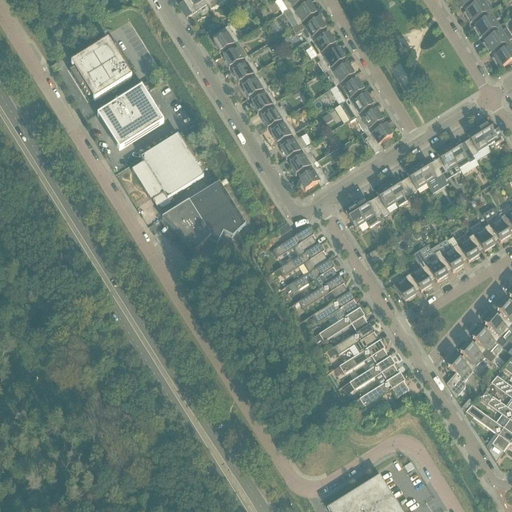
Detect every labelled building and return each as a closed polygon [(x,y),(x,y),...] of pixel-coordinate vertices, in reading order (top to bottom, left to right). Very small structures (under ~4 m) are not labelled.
[(207,6),(202,0),(183,0),(182,1),(182,0),(182,1),(183,3),(178,6),(187,19),(207,6)] [(202,0),(207,6),(210,11),(225,2),(224,0),(202,0)] [(280,0),(275,4),(282,15),(283,15),(287,12),(288,12),(290,11),(306,1),(305,0),(280,0)] [(457,0),(459,2),(456,4),(460,10),(459,10),(475,0),(457,0)] [(480,0),(475,0),(459,10),(460,10),(463,8),(466,13),(468,17),(466,19),(469,25),(489,13),(480,0)] [(287,12),(283,15),(293,30),(297,27),(315,16),(309,6),(307,8),(303,2),(306,1),(290,11),(288,12),(287,12)] [(489,13),(469,25),(469,26),(472,24),(475,28),(478,33),(475,34),(479,40),(478,40),(479,41),(498,28),(489,13)] [(233,14),(226,18),(230,24),(236,20),(233,14)] [(301,34),(306,43),(325,31),(319,21),(316,23),(313,18),(316,16),(315,16),(297,27),(293,30),(292,31),(295,36),(301,34)] [(266,29),(271,37),(278,33),(273,25),(266,29)] [(213,44),(219,54),(238,43),(232,33),(231,33),(228,28),(212,38),(213,38),(216,43),(213,44)] [(498,28),(479,41),(482,39),(485,43),(487,48),(485,49),(488,55),(488,56),(508,44),(508,43),(511,40),(511,39),(506,30),(501,33),(498,28)] [(310,48),(316,58),(334,46),(328,36),(326,38),(322,33),(325,31),(306,43),(307,43),(308,42),(311,47),(310,48)] [(204,33),(198,36),(201,41),(207,38),(204,33)] [(77,65),(77,66),(69,72),(88,102),(96,97),(97,98),(93,101),(94,103),(130,80),(131,80),(129,77),(134,74),(114,43),(110,46),(108,42),(71,66),(72,68),(77,65)] [(223,60),(229,70),(247,58),(241,48),(240,49),(237,44),(238,43),(219,54),(220,55),(222,53),(225,58),(223,60)] [(272,44),(267,47),(270,53),(275,50),(272,44)] [(511,50),(508,44),(488,56),(491,54),(494,59),(497,63),(494,65),(498,71),(497,71),(498,71),(509,65),(511,68),(510,69),(511,69),(511,68),(511,50)] [(323,74),(326,73),(344,62),(338,52),(335,53),(332,48),(335,47),(334,46),(316,58),(317,58),(320,63),(317,64),(323,74)] [(288,55),(283,58),(286,64),(291,60),(288,55)] [(232,75),(239,85),(257,73),(251,63),(250,64),(247,59),(248,58),(247,58),(229,70),(232,68),(235,73),(232,75)] [(329,78),(335,88),(353,77),(347,67),(345,69),(342,64),(344,62),(326,73),(327,73),(330,78),(329,78)] [(51,69),(54,74),(60,70),(57,65),(51,69)] [(242,90),(248,100),(266,89),(260,79),(259,79),(256,74),(257,74),(257,73),(239,85),(241,84),(244,89),(242,90)] [(330,92),(339,107),(363,92),(357,82),(354,84),(351,79),(354,77),(353,77),(335,88),(330,92)] [(141,87),(97,114),(97,115),(99,114),(100,116),(97,118),(119,153),(163,125),(162,124),(164,123),(145,92),(148,90),(150,93),(156,89),(151,81),(142,87),(141,87)] [(251,105),(258,115),(276,104),(270,94),(269,95),(266,89),(267,89),(266,89),(248,100),(251,99),(254,104),(251,105)] [(300,90),(292,95),(293,97),(294,96),(297,100),(303,96),(300,90)] [(349,122),(354,119),(373,107),(366,98),(364,99),(361,94),(363,92),(339,107),(349,122)] [(261,121),(267,131),(286,119),(288,118),(281,108),(278,110),(275,105),(276,104),(258,115),(258,116),(260,114),(263,119),(261,121)] [(357,124),(364,134),(382,123),(376,113),(373,114),(370,109),(373,108),(373,107),(354,119),(355,119),(358,124),(357,124)] [(329,116),(322,120),(326,126),(333,122),(329,116)] [(270,136),(277,146),(295,134),(289,125),(288,125),(285,120),(286,119),(267,131),(270,129),(273,134),(270,136)] [(382,123),(364,134),(364,135),(365,134),(368,139),(365,141),(371,151),(372,151),(375,156),(383,151),(380,146),(392,138),(385,128),(383,130),(380,125),(382,123)] [(482,125),(476,129),(477,131),(487,148),(494,144),(496,146),(504,141),(495,128),(494,128),(495,129),(491,131),(487,125),(484,127),(482,125)] [(471,143),(466,147),(473,158),(475,161),(476,164),(491,154),(487,148),(477,131),(467,138),(471,143)] [(280,151),(286,161),(305,150),(307,149),(300,139),(297,140),(294,135),(295,135),(295,134),(277,146),(279,145),(282,150),(280,151)] [(150,203),(153,202),(159,212),(174,203),(171,199),(203,179),(177,137),(141,160),(143,164),(131,172),(150,203)] [(335,144),(328,148),(332,154),(339,150),(335,144)] [(452,144),(445,148),(457,167),(459,170),(469,164),(469,165),(475,161),(473,158),(466,147),(460,150),(457,144),(453,146),(452,144)] [(440,162),(435,166),(442,177),(447,174),(447,173),(457,167),(445,148),(445,149),(446,151),(437,157),(440,162)] [(305,150),(286,161),(286,162),(289,160),(292,165),(289,167),(296,177),(314,165),(316,164),(310,154),(307,149),(305,150)] [(469,164),(459,170),(461,173),(464,178),(479,168),(476,164),(475,161),(469,165),(469,164)] [(421,164),(415,168),(426,186),(436,180),(437,180),(442,177),(435,166),(430,169),(426,163),(422,165),(421,164)] [(314,165),(296,177),(298,175),(301,180),(299,182),(305,192),(317,185),(320,190),(328,185),(325,180),(326,179),(319,169),(317,171),(313,166),(314,165)] [(511,166),(502,172),(506,177),(510,174),(511,173),(511,166)] [(447,174),(442,177),(446,183),(461,173),(459,170),(457,167),(447,173),(447,174)] [(410,181),(404,185),(411,196),(417,193),(416,192),(426,186),(415,168),(416,170),(406,176),(410,181)] [(436,180),(426,186),(434,197),(449,187),(446,183),(442,177),(437,180),(436,180)] [(385,186),(384,187),(396,205),(398,208),(408,202),(406,199),(411,196),(404,185),(399,188),(396,182),(386,188),(385,186)] [(162,220),(162,221),(162,220),(166,224),(163,227),(164,227),(166,225),(195,254),(207,243),(216,248),(223,234),(232,239),(245,226),(219,184),(162,220)] [(379,201),(374,204),(381,215),(383,219),(389,215),(386,211),(396,205),(384,187),(378,191),(379,192),(376,195),(379,201)] [(463,195),(456,199),(459,205),(467,201),(463,195)] [(354,206),(365,224),(369,230),(379,224),(376,218),(381,215),(374,204),(369,207),(365,201),(355,207),(354,206)] [(365,224),(354,206),(348,210),(349,212),(345,214),(355,230),(365,224)] [(483,217),(486,223),(497,217),(493,211),(483,217)] [(511,212),(499,220),(506,232),(511,228),(511,212)] [(489,227),(483,230),(490,242),(496,238),(500,244),(503,242),(510,240),(510,241),(511,240),(509,238),(510,238),(506,232),(499,220),(497,217),(486,223),(489,227)] [(425,220),(421,225),(424,228),(429,224),(425,220)] [(288,225),(281,229),(282,230),(285,235),(290,232),(291,232),(288,225)] [(469,232),(473,237),(483,230),(480,225),(469,232)] [(293,250),(298,259),(306,254),(319,246),(317,246),(312,238),(314,237),(309,229),(273,252),(277,260),(293,250)] [(473,237),(467,240),(475,251),(480,248),(484,254),(487,252),(494,250),(494,251),(495,250),(494,248),(490,242),(483,230),(473,237)] [(449,246),(451,250),(459,261),(464,258),(468,264),(471,262),(478,260),(479,261),(479,260),(478,258),(479,258),(467,240),(465,236),(454,243),(449,246)] [(410,238),(402,242),(407,250),(414,245),(410,238)] [(431,252),(433,256),(439,253),(441,256),(451,250),(449,246),(447,243),(447,242),(431,252)] [(304,266),(309,274),(316,270),(329,262),(328,263),(322,254),(324,253),(319,246),(306,254),(298,259),(278,271),(283,279),(304,266)] [(428,247),(419,253),(424,262),(433,256),(431,252),(428,247)] [(439,253),(433,256),(443,271),(449,268),(453,274),(456,272),(462,270),(463,270),(462,268),(463,268),(459,261),(451,250),(441,256),(439,253)] [(380,256),(377,251),(366,257),(369,262),(380,256)] [(419,253),(412,257),(418,266),(420,270),(427,281),(433,278),(437,284),(440,282),(446,280),(447,280),(446,278),(447,278),(443,271),(433,256),(424,262),(419,253)] [(369,262),(373,268),(373,267),(383,261),(380,256),(369,262)] [(293,284),(285,289),(288,294),(291,292),(293,295),(298,292),(313,283),(321,278),(326,286),(339,278),(338,279),(332,270),(334,270),(329,262),(316,270),(309,274),(293,284)] [(420,270),(404,280),(411,291),(417,288),(421,294),(424,292),(431,290),(432,290),(430,288),(431,287),(427,281),(420,270)] [(331,294),(336,302),(336,303),(349,294),(348,295),(343,287),(344,286),(339,278),(326,286),(318,291),(301,302),(299,303),(303,311),(331,294)] [(326,286),(321,278),(313,283),(318,291),(326,286)] [(411,291),(404,280),(393,286),(394,287),(394,286),(405,304),(408,302),(415,299),(415,300),(416,300),(414,298),(415,297),(411,291)] [(333,315),(339,323),(346,319),(359,311),(359,310),(358,311),(353,303),(354,302),(349,294),(336,303),(336,302),(313,317),(318,324),(326,319),(333,315)] [(497,312),(502,317),(498,322),(511,333),(511,308),(510,308),(505,303),(497,312)] [(351,326),(356,335),(370,327),(369,327),(368,327),(363,319),(364,318),(359,311),(346,319),(339,323),(331,328),(319,336),(324,344),(351,326)] [(339,323),(333,315),(326,319),(331,328),(339,323)] [(511,336),(511,333),(498,322),(492,317),(484,326),(490,331),(486,336),(498,346),(501,349),(511,336)] [(354,347),(359,356),(378,344),(373,335),(374,334),(370,327),(356,335),(333,349),(338,357),(354,347)] [(480,331),(472,340),(478,345),(473,350),(484,359),(486,360),(491,365),(496,359),(490,355),(490,354),(497,346),(497,347),(498,346),(496,345),(486,336),(480,331)] [(371,359),(376,367),(377,367),(390,359),(388,360),(383,351),(384,351),(380,343),(378,344),(359,356),(339,368),(343,374),(344,376),(371,359)] [(466,359),(461,364),(471,373),(478,365),(484,360),(485,361),(486,360),(484,359),(473,350),(468,345),(460,354),(466,359)] [(333,350),(327,354),(331,360),(336,356),(333,350)] [(350,386),(342,391),(346,397),(354,392),(357,390),(381,375),(387,383),(387,384),(400,375),(398,376),(393,368),(395,367),(390,359),(377,367),(376,367),(349,384),(350,386)] [(471,373),(461,364),(456,359),(448,368),(456,376),(452,381),(451,380),(446,386),(455,400),(464,391),(464,390),(465,390),(465,389),(465,388),(465,387),(465,386),(465,385),(465,384),(467,381),(467,380),(472,374),(473,375),(473,374),(471,373)] [(503,371),(511,377),(511,365),(509,364),(503,371)] [(339,368),(333,372),(337,378),(343,374),(339,368)] [(387,384),(387,383),(352,405),(356,410),(363,406),(364,408),(391,391),(397,400),(409,393),(403,384),(405,383),(400,375),(387,384)] [(502,375),(498,380),(503,383),(507,378),(502,375)] [(511,400),(511,402),(507,409),(511,412),(511,389),(503,383),(498,380),(497,378),(491,385),(511,400)] [(502,417),(496,425),(503,430),(511,436),(511,412),(507,409),(486,394),(481,402),(502,417)] [(473,395),(469,400),(473,404),(474,404),(479,399),(478,399),(473,395)] [(461,409),(466,414),(472,407),(474,405),(469,400),(462,409),(461,409)] [(472,407),(466,414),(465,415),(470,424),(473,420),(498,438),(488,452),(496,465),(509,446),(510,447),(511,444),(511,436),(503,430),(496,425),(472,407)] [(400,511),(379,478),(327,511),(400,511)]
